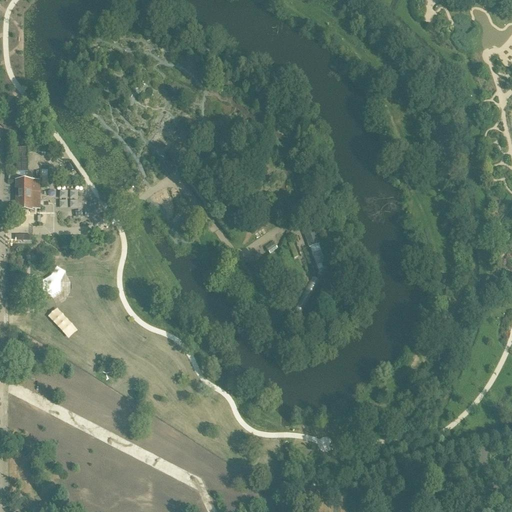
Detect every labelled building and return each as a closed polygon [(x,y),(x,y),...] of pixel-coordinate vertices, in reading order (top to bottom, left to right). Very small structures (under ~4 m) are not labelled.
[(375,85),(380,94),(388,90),(384,81),(375,85)] [(131,107),(130,107),(144,126),(146,125),(135,109),(141,105),(147,101),(139,90),(127,98),(118,88),(116,89),(125,100),(128,104),(131,107)] [(173,156),(171,158),(231,239),(233,237),(229,230),(246,217),(222,185),(241,170),(251,183),(273,166),(248,133),(226,150),(236,162),(216,177),(195,148),(178,161),(173,156)] [(49,148),(16,149),(16,173),(28,173),(28,153),(49,153),(49,148)] [(405,169),(408,179),(417,176),(414,166),(405,169)] [(16,181),(16,212),(24,212),(32,212),(32,208),(40,208),(40,181),(28,181),(16,181)] [(60,190),(60,207),(78,208),(79,190),(60,190)] [(327,267),(316,236),(306,240),(318,271),(327,267)] [(271,240),(264,246),(268,252),(276,247),(271,240)] [(280,304),(272,292),(284,284),(276,273),(265,281),(252,267),(250,268),(264,287),(267,290),(278,305),(280,304)] [(312,277),(306,291),(312,294),(318,280),(312,277)] [(433,319),(443,321),(445,311),(435,310),(433,319)] [(376,392),(383,401),(391,395),(388,391),(385,386),(376,392)]
